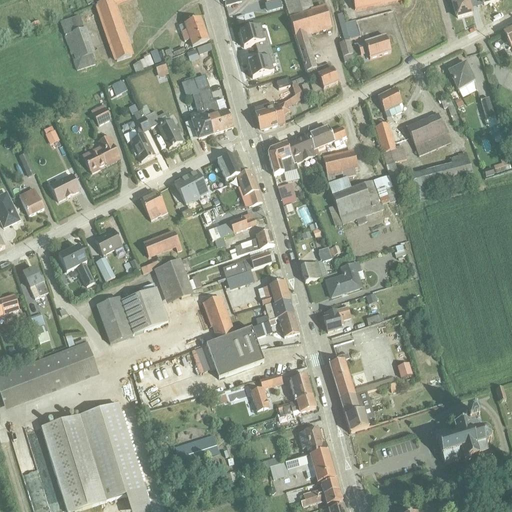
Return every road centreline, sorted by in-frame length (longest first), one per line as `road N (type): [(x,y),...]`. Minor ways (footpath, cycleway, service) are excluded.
road 1 (tertiary): [(359,511),(254,152)]
road 2 (tertiary): [(511,21),(254,152)]
road 3 (residential): [(249,138),(0,264)]
road 4 (tertiary): [(249,138),(212,0)]
